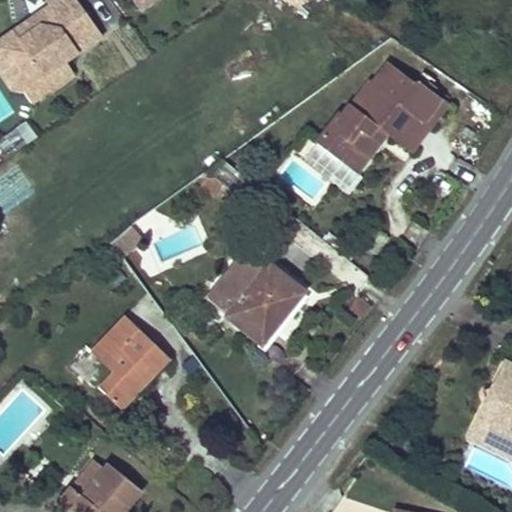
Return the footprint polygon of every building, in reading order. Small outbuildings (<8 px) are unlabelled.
[(0,41),(0,71),(11,89),(23,90),(44,76),(52,89),(74,74),(66,61),(103,36),(77,0),(46,0),(51,7),(34,18),(40,27),(21,40),(15,31),(0,41)] [(136,0),(143,9),(155,0),(136,0)] [(40,27),(34,18),(15,31),(21,40),(40,27)] [(269,28),(281,63),(305,56),(294,21),(269,28)] [(247,42),(220,69),(238,86),(265,60),(247,42)] [(340,113),(317,143),(356,173),(387,134),(411,152),(448,103),(420,82),(417,85),(389,64),(374,83),(371,81),(345,116),(340,113)] [(44,76),(23,90),(32,103),(52,89),(44,76)] [(1,141),(10,154),(35,135),(25,122),(1,141)] [(224,160),(204,172),(227,191),(247,179),(224,160)] [(140,219),(110,241),(123,257),(153,235),(140,219)] [(247,252),(208,300),(260,344),(299,296),(247,252)] [(172,359),(125,315),(91,351),(113,372),(99,387),(122,410),(172,359)] [(511,370),(504,366),(495,387),(488,400),(475,425),(500,436),(504,451),(511,448),(511,370)] [(483,390),(488,400),(495,387),(483,390)] [(500,436),(475,425),(471,434),(504,451),(500,436)] [(71,487),(56,506),(63,511),(124,511),(143,489),(109,463),(83,496),(71,487)]
